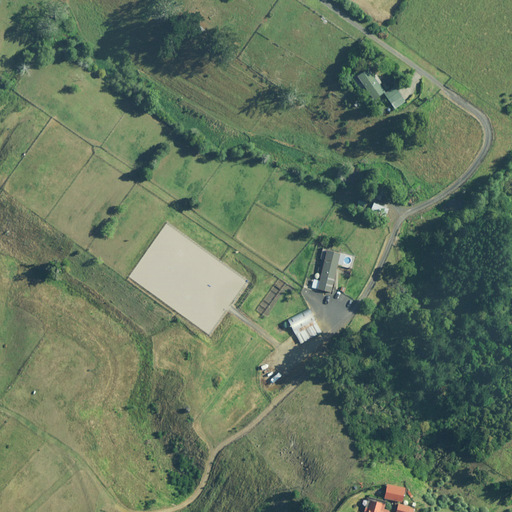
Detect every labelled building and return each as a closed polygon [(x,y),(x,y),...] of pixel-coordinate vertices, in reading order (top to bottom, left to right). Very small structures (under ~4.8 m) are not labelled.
[(384,92),(368,69),(357,77),(373,100),(384,92)] [(404,102),(395,88),(385,95),(394,109),(404,102)] [(379,196),(377,200),(394,209),(396,205),(379,196)] [(389,209),(374,203),(372,209),(387,215),(389,209)] [(339,254),(321,250),(319,262),(321,263),(319,271),(321,272),(317,289),(330,292),(339,254)] [(353,300),(335,292),(332,299),(349,308),(353,300)] [(322,332),(308,309),(288,320),(301,344),(322,332)] [(246,354),(237,347),(235,351),(244,357),(246,354)] [(271,376),(262,367),(253,376),(263,385),(271,376)] [(404,489),(387,485),(384,499),(401,502),(404,489)] [(384,505),(367,500),(363,511),(386,511),(387,510),(383,509),(384,505)]
